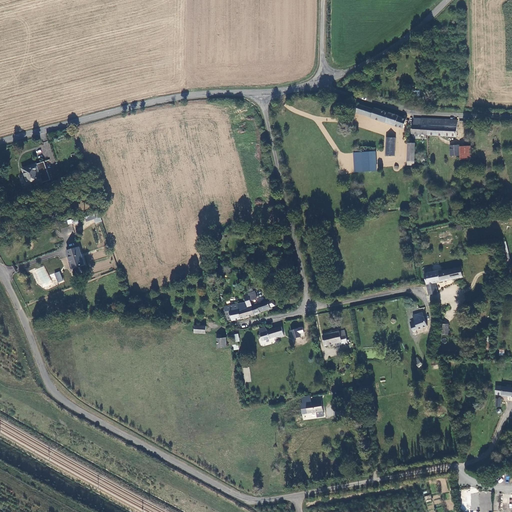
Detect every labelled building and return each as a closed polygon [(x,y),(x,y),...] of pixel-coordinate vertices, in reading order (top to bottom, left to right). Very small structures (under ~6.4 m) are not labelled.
[(371,119),(371,118),(373,109),(361,106),(361,107),(359,113),(358,115),(371,119)] [(398,117),(399,115),(374,108),(373,109),(371,118),(403,129),(406,119),(398,117)] [(458,120),(421,119),(421,125),(413,125),(412,134),(457,137),(458,120)] [(397,156),(397,138),(393,138),(393,134),(388,134),(389,152),(384,152),(384,156),(397,156)] [(469,147),(459,147),(460,157),(460,160),(469,159),(469,147)] [(377,169),(377,153),(358,153),(358,169),(377,169)] [(36,164),(23,168),(26,177),(25,177),(28,188),(42,184),(49,182),(45,170),(39,172),(37,166),(36,164)] [(42,164),(37,166),(39,172),(45,170),(42,164)] [(87,220),(100,216),(98,212),(94,213),(94,211),(85,215),(87,220)] [(68,251),(73,268),(84,264),(79,248),(68,251)] [(35,270),(38,279),(41,287),(51,284),(45,267),(35,270)] [(435,283),(463,277),(461,268),(433,272),(426,273),(425,274),(426,280),(429,295),(437,294),(435,283)] [(58,283),(63,281),(60,271),(54,273),(58,283)] [(253,287),(249,288),(249,292),(251,300),(258,298),(256,291),(254,291),(253,287)] [(248,317),(254,316),(251,305),(252,305),(251,300),(249,292),(245,293),(249,306),(238,309),(237,304),(226,308),(228,318),(231,317),(233,321),(248,317)] [(268,301),(252,305),(251,305),(254,316),(260,314),(260,312),(270,309),(268,301)] [(416,324),(410,326),(412,332),(427,327),(422,313),(413,316),(415,320),(416,324)] [(302,326),(288,331),(291,340),(305,335),(302,326)] [(275,338),(283,337),(282,327),(266,329),(266,327),(258,328),(261,346),(276,344),(275,338)] [(342,342),(342,346),(348,344),(347,341),(345,331),(323,336),(326,346),(335,344),(342,342)] [(239,334),(231,336),(233,343),(240,342),(239,334)] [(249,366),(242,367),(245,382),(251,381),(249,366)] [(511,396),(511,388),(511,386),(507,385),(507,387),(497,387),(496,395),(511,396)] [(322,402),(307,404),(308,413),(324,411),(322,402)] [(262,472),(258,456),(248,458),(250,467),(246,468),(247,471),(250,470),(251,475),(262,472)] [(424,496),(428,510),(429,510),(429,511),(434,511),(432,501),(430,495),(424,496)]
